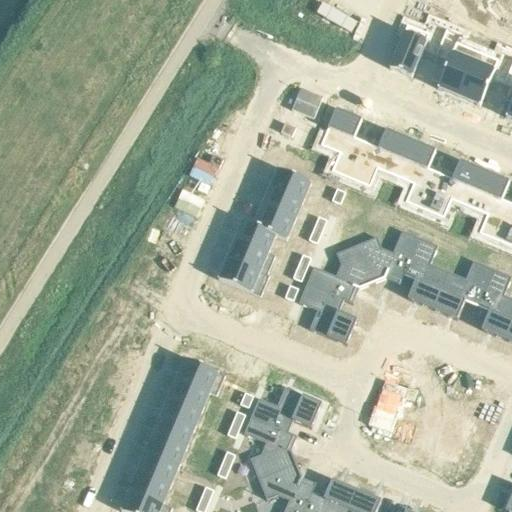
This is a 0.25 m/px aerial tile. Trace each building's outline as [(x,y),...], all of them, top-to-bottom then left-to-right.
[(406,34),(391,70),(413,79),(424,51),(437,56),(447,31),(435,26),(428,43),(406,34)] [(447,31),(437,56),(449,61),(437,89),(458,98),(473,62),(453,53),(460,36),(447,31)] [(473,62),(458,98),(479,107),(491,79),(503,84),(511,62),(511,57),(501,53),(494,71),(473,62)] [(511,62),(503,84),(511,87),(511,103),(506,118),(511,120),(511,62)] [(336,111),(321,148),(340,156),(332,174),(351,182),(366,145),(354,140),(362,122),(336,111)] [(366,145),(351,182),(370,190),(378,172),(395,179),(411,142),(386,132),(379,150),(366,145)] [(411,142),(395,179),(413,187),(406,205),(425,213),(440,176),(428,171),(436,153),(411,142)] [(440,176),(425,213),(444,221),(451,203),(469,210),(485,173),(460,163),(452,181),(440,176)] [(278,171),(269,191),(303,205),(311,185),(278,171)] [(485,173),(469,210),(487,218),(479,236),(498,244),(511,211),(511,206),(502,202),(509,183),(485,173)] [(269,191),(261,209),(295,223),(303,205),(269,191)] [(337,192),(332,203),(340,207),(345,195),(337,192)] [(254,227),(254,228),(276,238),(287,243),(295,223),(261,209),(254,227)] [(511,211),(498,244),(511,249),(511,211)] [(319,220),(314,232),(322,235),(327,223),(319,220)] [(243,222),(235,242),(268,256),(276,238),(254,228),(254,227),(243,222)] [(314,232),(309,243),(317,247),(322,235),(314,232)] [(377,240),(357,248),(372,286),(385,281),(387,277),(401,283),(399,287),(400,287),(402,283),(404,278),(403,278),(419,241),(402,234),(393,256),(382,251),(377,240)] [(419,241),(403,278),(404,278),(416,283),(408,301),(433,311),(448,274),(430,267),(438,249),(419,241)] [(235,242),(227,261),(260,275),(268,256),(235,242)] [(314,270),(307,286),(344,302),(344,303),(349,305),(353,306),(354,305),(350,304),(356,290),(359,291),(372,286),(357,248),(336,256),(341,267),(336,279),(314,270)] [(303,258),(298,269),(306,273),(311,261),(303,258)] [(227,261),(218,281),(252,295),(260,275),(227,261)] [(448,274),(433,311),(457,322),(465,303),(477,309),(493,272),(474,264),(466,282),(448,274)] [(298,269),(293,281),(301,284),(306,273),(298,269)] [(493,272),(477,309),(489,314),(482,332),(506,342),(511,328),(511,301),(504,298),(511,280),(493,272)] [(307,286),(299,305),(318,313),(310,332),(347,347),(357,322),(339,314),(344,303),(344,302),(307,286)] [(290,288),(285,300),(293,303),(298,291),(290,288)] [(185,361),(177,380),(211,394),(219,375),(185,361)] [(177,380),(169,399),(203,413),(211,394),(177,380)] [(259,401),(251,419),(289,435),(293,423),(312,431),(322,406),(285,390),(277,409),(259,401)] [(245,396),(240,407),(248,411),(253,399),(245,396)] [(169,399),(161,418),(195,432),(203,413),(169,399)] [(237,415),(232,426),(240,430),(245,418),(237,415)] [(161,418),(153,437),(187,451),(195,432),(161,418)] [(251,419),(244,437),(266,446),(261,457),(250,462),(259,482),(297,467),(291,454),(288,452),(294,437),(289,435),(251,419)] [(232,426),(227,438),(235,441),(240,430),(232,426)] [(153,437),(145,456),(179,470),(187,451),(153,437)] [(227,454),(222,466),(230,470),(235,458),(227,454)] [(145,456),(137,475),(171,489),(179,470),(145,456)] [(222,466),(217,478),(225,481),(230,470),(222,466)] [(297,467),(259,482),(267,503),(278,498),(289,503),(285,511),(306,511),(313,495),(315,490),(300,483),(302,480),(297,467)] [(137,475),(129,494),(163,508),(171,489),(137,475)] [(219,498),(236,491),(226,481),(219,498)] [(313,495),(306,511),(348,511),(357,492),(332,482),(325,500),(313,495)] [(205,490),(200,501),(209,505),(214,493),(205,490)] [(357,492),(348,511),(377,511),(381,502),(357,492)] [(129,494),(121,511),(161,511),(163,508),(129,494)] [(200,501),(196,511),(205,511),(209,505),(200,501)]
